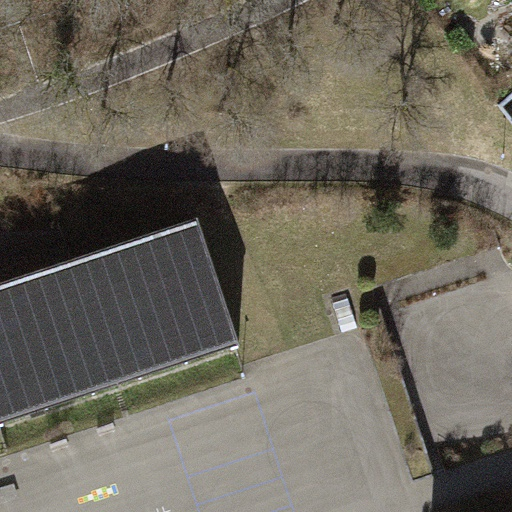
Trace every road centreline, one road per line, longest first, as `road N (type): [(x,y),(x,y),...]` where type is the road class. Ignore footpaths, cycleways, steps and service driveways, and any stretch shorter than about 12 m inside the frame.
road 1 (residential): [(0,153),(403,169),(487,183),(511,200)]
road 2 (residential): [(277,0),(257,20),(0,126)]
